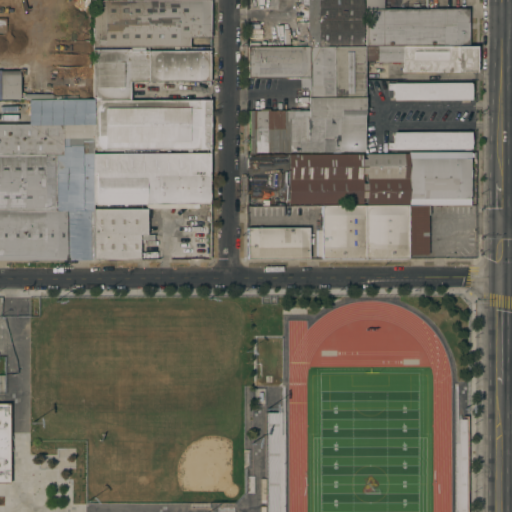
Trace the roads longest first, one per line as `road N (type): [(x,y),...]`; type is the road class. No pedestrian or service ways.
road 1 (residential): [(504,280),(0,281)]
road 2 (residential): [(230,280),(231,0)]
road 3 (primary): [(503,511),(503,384)]
